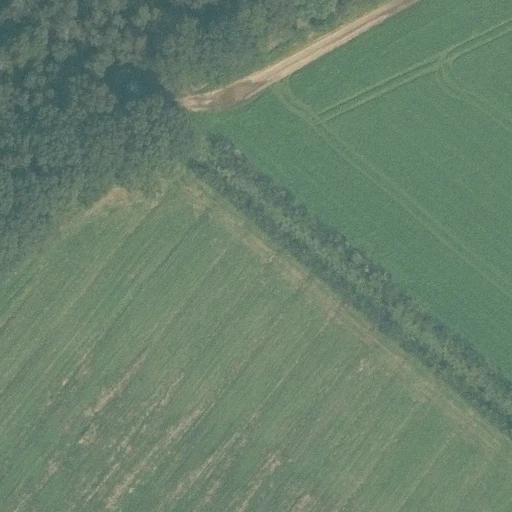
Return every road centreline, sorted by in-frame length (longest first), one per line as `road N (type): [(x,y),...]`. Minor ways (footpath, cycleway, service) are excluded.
road 1 (track): [(381,0),(220,85),(211,89),(201,80),(0,182)]
road 2 (track): [(348,0),(201,80)]
